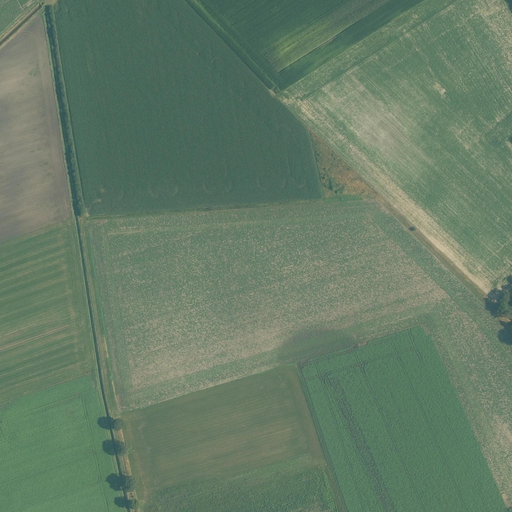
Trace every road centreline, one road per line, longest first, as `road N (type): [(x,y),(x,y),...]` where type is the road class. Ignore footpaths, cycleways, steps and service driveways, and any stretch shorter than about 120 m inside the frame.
road 1 (track): [(46,0),(136,511)]
road 2 (track): [(511,333),(374,195)]
